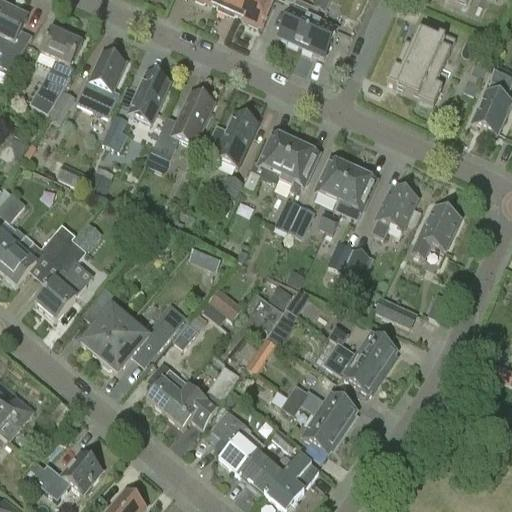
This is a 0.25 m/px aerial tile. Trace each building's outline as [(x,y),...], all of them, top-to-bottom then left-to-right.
[(192,0),(214,10),(218,0),(192,0)] [(218,0),(214,10),(237,21),(246,0),(218,0)] [(246,0),(237,21),(261,32),(275,2),(269,0),(246,0)] [(323,17),(329,5),(318,0),(317,0),(312,12),(323,17)] [(445,0),(444,4),(465,13),(470,0),(485,0),(492,2),(492,0),(445,0)] [(25,23),(1,11),(0,13),(0,59),(1,59),(0,61),(0,77),(6,80),(30,43),(18,37),(25,23)] [(290,13),(277,42),(299,52),(313,23),(290,13)] [(323,63),(336,34),(313,23),(299,52),(323,63)] [(51,34),(40,58),(55,65),(46,91),(51,93),(47,102),(57,106),(60,98),(63,98),(73,73),(69,72),(80,48),(51,34)] [(399,58),(386,88),(397,93),(395,96),(426,110),(433,113),(434,110),(441,93),(435,90),(441,77),(455,45),(432,35),(430,40),(418,34),(411,49),(404,47),(399,58)] [(97,107),(103,95),(111,99),(125,68),(103,58),(83,101),(97,107)] [(485,73),(476,69),(470,81),(479,86),(485,73)] [(471,129),(497,140),(511,108),(497,102),(502,90),(509,93),(511,86),(511,78),(496,71),(471,129)] [(146,78),(127,120),(151,130),(170,88),(146,78)] [(478,90),(468,85),(462,98),(473,102),(478,90)] [(150,159),(168,167),(185,132),(186,133),(181,144),(195,151),(214,108),(190,98),(177,128),(166,124),(150,159)] [(54,116),(65,122),(74,104),(62,99),(54,116)] [(258,129),(234,118),(226,137),(216,132),(204,160),(237,175),(239,170),(258,129)] [(126,125),(113,120),(100,149),(118,157),(126,139),(121,137),(126,125)] [(295,149),(272,139),(258,170),(254,168),(241,194),(252,199),(259,183),(276,191),(278,186),(295,149)] [(318,160),(295,149),(278,186),(291,192),(288,197),(296,201),(300,191),(303,192),(318,160)] [(315,198),(337,208),(352,175),(330,165),(315,198)] [(65,167),(57,184),(76,193),(85,176),(65,167)] [(375,186),(352,175),(337,208),(360,218),(375,186)] [(85,198),(103,205),(110,184),(92,178),(85,198)] [(243,188),(226,180),(218,198),(235,206),(243,188)] [(378,212),(372,225),(373,225),(367,239),(380,245),(387,231),(399,237),(414,204),(389,192),(379,212),(378,212)] [(24,211),(11,199),(0,211),(0,222),(8,230),(24,211)] [(273,231),(287,238),(300,211),(286,205),(273,231)] [(314,218),(300,211),(287,238),(301,245),(314,218)] [(444,257),(459,225),(434,213),(427,229),(425,228),(411,259),(423,264),(429,250),(444,257)] [(317,234),(324,237),(331,221),(324,218),(317,234)] [(338,225),(331,221),(324,237),(331,240),(338,225)] [(74,243),(70,248),(79,255),(95,237),(86,229),(74,243)] [(0,270),(0,279),(15,293),(43,260),(53,268),(70,248),(74,243),(61,231),(41,255),(25,242),(0,270)] [(0,270),(25,242),(16,235),(8,245),(0,237),(0,270)] [(326,272),(341,279),(351,256),(352,256),(353,254),(337,247),(326,272)] [(70,248),(53,268),(61,275),(67,280),(69,278),(84,259),(79,255),(70,248)] [(214,279),(221,264),(195,252),(188,266),(214,279)] [(235,267),(241,270),(246,259),(240,256),(235,267)] [(335,293),(351,301),(368,264),(351,256),(341,279),(335,293)] [(53,284),(33,308),(54,326),(75,301),(84,290),(69,278),(67,280),(61,275),(53,284)] [(292,275),(287,287),(298,292),(304,280),(292,275)] [(292,300),(278,291),(270,304),(283,313),(292,300)] [(219,292),(208,305),(231,325),(242,313),(219,292)] [(287,316),(311,325),(319,304),(294,295),(287,316)] [(80,348),(98,364),(129,327),(111,312),(115,306),(103,297),(86,318),(97,328),(80,348)] [(380,305),(375,318),(409,334),(415,321),(380,305)] [(226,323),(218,316),(208,308),(207,307),(200,316),(219,331),(226,323)] [(170,315),(152,337),(164,346),(181,325),(170,315)] [(206,327),(198,319),(171,348),(181,357),(206,327)] [(268,343),(283,352),(296,332),(281,322),(268,343)] [(134,358),(146,368),(164,346),(152,337),(147,342),(129,327),(98,364),(101,366),(102,370),(108,375),(112,375),(117,379),(134,358)] [(335,331),(327,343),(327,344),(336,350),(337,348),(341,351),(348,340),(335,331)] [(355,361),(384,381),(392,369),(389,368),(396,357),(384,349),(369,340),(355,361)] [(263,348),(262,347),(253,360),(244,374),(255,381),(275,350),(265,343),(263,348)] [(337,348),(336,350),(321,372),(340,384),(340,383),(367,400),(374,390),(377,392),(384,381),(355,361),(341,351),(337,348)] [(509,390),(511,383),(511,377),(490,368),(485,380),(509,390)] [(146,404),(163,418),(178,399),(162,385),(170,376),(163,370),(148,388),(154,394),(146,404)] [(238,384),(225,375),(207,402),(219,411),(238,384)] [(299,411),(306,400),(295,392),(288,403),(299,411)] [(198,416),(178,399),(163,418),(183,435),(191,424),(198,431),(213,413),(206,407),(198,416)] [(329,399),(322,409),(307,399),(306,400),(299,411),(315,421),(314,421),(344,441),(352,428),(350,427),(356,417),(329,399)] [(0,430),(7,423),(18,433),(32,417),(15,403),(7,412),(0,405),(0,430)] [(299,411),(288,403),(281,414),(293,421),(299,411)] [(238,482),(257,460),(237,443),(246,432),(226,416),(209,437),(229,453),(218,465),(238,482)] [(334,451),(336,452),(344,441),(314,421),(300,442),(328,460),(334,451)] [(277,434),(270,443),(289,460),(297,451),(277,434)] [(81,459),(60,484),(53,477),(44,488),(60,502),(70,491),(81,501),(102,477),(81,459)] [(281,481),(257,460),(238,482),(241,480),(265,500),(282,481),(281,481)] [(304,464),(299,460),(281,481),(282,481),(265,500),(278,511),(290,511),(320,477),(310,469),(304,464)] [(32,487),(43,474),(33,466),(23,478),(21,480),(23,498),(32,487)] [(140,511),(123,497),(110,511),(140,511)]
